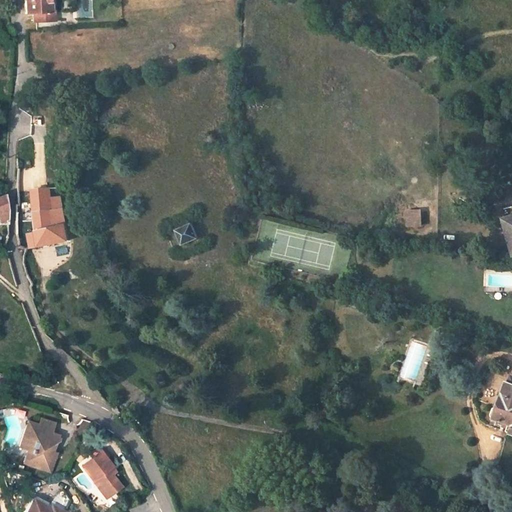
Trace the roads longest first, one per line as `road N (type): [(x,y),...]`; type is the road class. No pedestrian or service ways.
road 1 (residential): [(17,0),(11,246),(44,341),(81,376),(93,407)]
road 2 (unclassified): [(93,407),(130,433),(169,511)]
